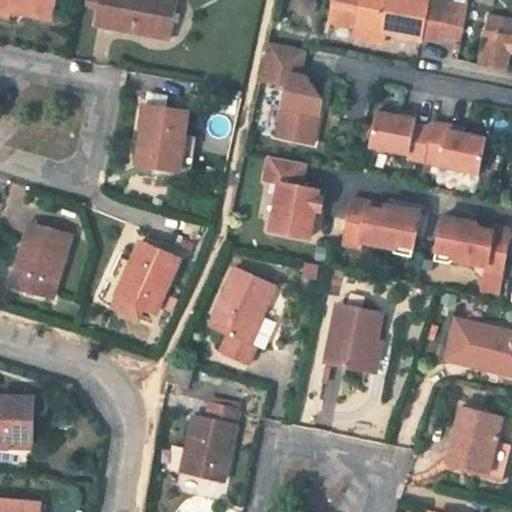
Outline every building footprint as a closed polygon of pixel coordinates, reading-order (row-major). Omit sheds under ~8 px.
[(0,0),(0,8),(12,11),(53,20),(57,0),(0,0)] [(101,3),(97,24),(171,39),(178,0),(89,0),(101,3)] [(314,15),(318,0),(298,0),(296,10),(314,15)] [(359,10),(356,25),(385,31),(421,39),(421,36),(441,41),(442,35),(449,2),(439,0),(333,0),(333,5),(359,10)] [(449,2),(442,35),(463,39),(470,6),(449,2)] [(0,16),(10,19),(12,11),(0,8),(0,16)] [(385,31),(356,25),(354,35),(383,41),(385,31)] [(480,65),(507,71),(511,51),(511,47),(511,36),(487,31),(480,65)] [(288,85),(284,104),(281,121),(277,136),(314,144),(319,121),(323,104),(324,100),(309,76),(302,75),(307,50),(270,42),(262,79),(288,85)] [(189,113),(147,106),(144,121),(137,165),(180,173),(187,121),(189,113)] [(399,116),(417,120),(418,115),(400,111),(399,116)] [(416,121),(417,120),(399,116),(377,112),(375,121),(370,147),(409,154),(408,159),(425,162),(432,128),(416,125),(416,121)] [(425,162),(480,173),(487,139),(466,135),(448,131),(449,126),(432,123),(432,128),(425,162)] [(448,131),(466,135),(467,130),(449,126),(448,131)] [(271,231),(310,239),(316,210),(319,195),(320,190),(302,186),(307,164),(270,157),(266,180),(280,183),(271,231)] [(319,195),(316,210),(322,211),(325,196),(319,195)] [(354,199),(353,203),(386,210),(387,205),(354,199)] [(386,210),(353,203),(345,245),(361,248),(363,242),(396,248),(397,248),(398,243),(415,247),(422,211),(387,205),(386,210)] [(476,222),(444,215),(436,250),(451,254),(455,259),(487,266),(482,289),(499,293),(510,234),(480,228),(476,222)] [(511,229),(476,222),(480,228),(510,234),(511,229)] [(73,237),(30,224),(11,287),(54,300),(73,237)] [(142,242),(112,308),(140,320),(145,309),(157,314),(181,260),(142,242)] [(397,248),(396,248),(395,253),(413,257),(415,247),(398,243),(397,248)] [(436,250),(434,260),(448,264),(455,259),(451,254),(436,250)] [(222,353),(250,366),(260,344),(266,344),(276,322),(264,316),(278,286),(264,280),(238,268),(211,327),(230,336),(222,353)] [(267,274),(264,280),(278,286),(281,280),(267,274)] [(372,372),(378,341),(384,314),(339,304),(327,363),(372,372)] [(504,365),(511,366),(511,332),(456,320),(447,360),(502,374),(504,365)] [(384,342),(378,341),(372,372),(377,373),(384,342)] [(196,369),(176,363),(168,382),(190,389),(196,369)] [(511,375),(511,366),(504,365),(502,374),(511,375)] [(11,442),(34,442),(35,401),(0,399),(0,446),(10,447),(11,442)] [(211,404),(208,420),(199,418),(195,417),(183,472),(199,476),(215,479),(225,481),(240,411),(215,405),(211,404)] [(461,408),(447,462),(491,473),(499,442),(505,418),(461,408)] [(491,473),(447,462),(446,468),(495,480),(505,443),(499,442),(491,473)] [(0,500),(0,511),(41,511),(43,504),(0,500)]
